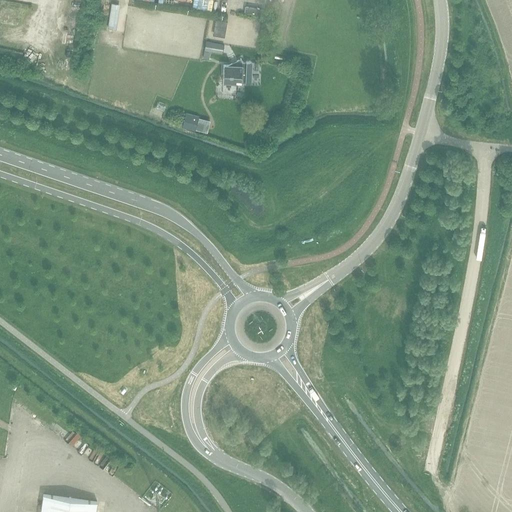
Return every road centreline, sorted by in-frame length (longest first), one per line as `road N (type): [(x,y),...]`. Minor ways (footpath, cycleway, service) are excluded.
road 1 (track): [(430,471),(479,224),(485,148)]
road 2 (primary): [(253,297),(174,214),(0,152)]
road 3 (primary): [(0,174),(165,234),(194,256),(235,310)]
road 4 (secondary): [(333,276),(388,222),(420,133)]
road 5 (secondary): [(420,133),(440,52),(439,0)]
road 6 (tertiary): [(230,333),(187,390),(188,426),(204,446)]
road 7 (primary): [(400,511),(320,411)]
road 8 (tertiary): [(305,511),(277,486),(204,446)]
